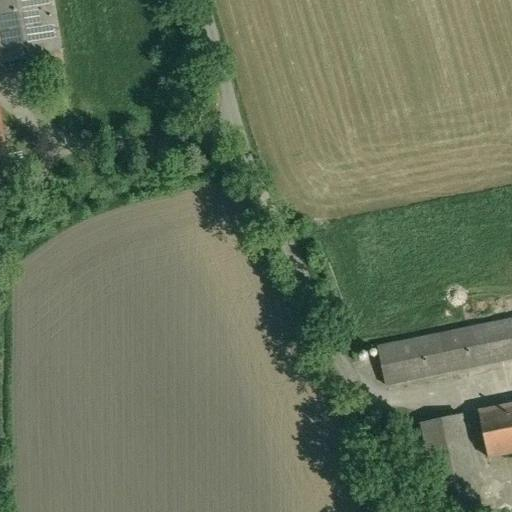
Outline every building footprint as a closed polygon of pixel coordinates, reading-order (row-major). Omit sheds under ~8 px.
[(52,0),(0,0),(0,63),(62,53),(52,0)] [(511,319),(377,347),(385,385),(511,359),(511,319)] [(511,404),(478,411),(488,458),(511,453),(511,404)] [(461,415),(422,423),(437,498),(447,496),(477,490),(461,415)] [(481,511),(477,490),(447,496),(450,511),(481,511)]
